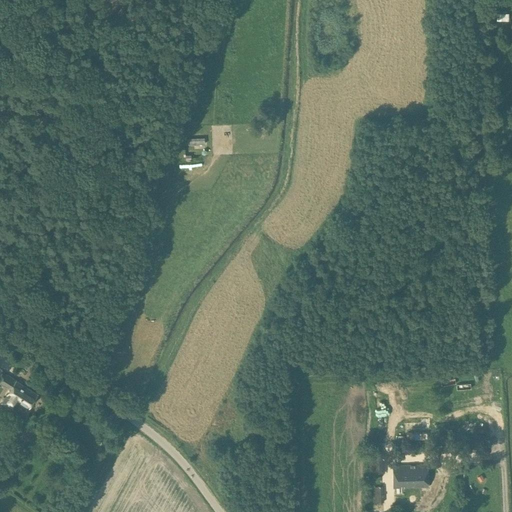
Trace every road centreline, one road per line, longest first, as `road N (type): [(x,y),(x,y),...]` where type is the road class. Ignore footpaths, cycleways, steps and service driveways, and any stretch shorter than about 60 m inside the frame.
road 1 (unknown): [(480,0),(498,363),(303,378),(297,511)]
road 2 (track): [(215,0),(100,392)]
road 3 (unclassified): [(220,511),(164,440),(0,317)]
